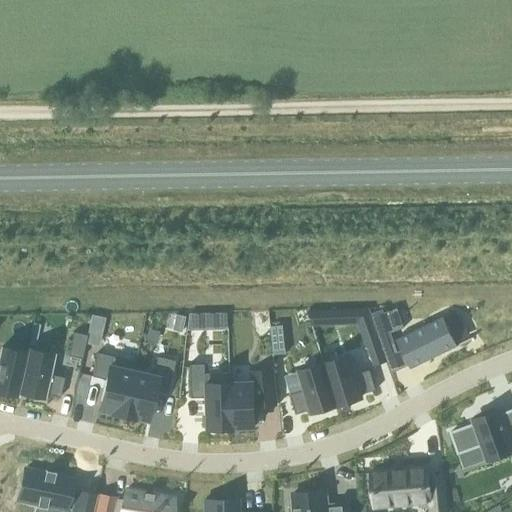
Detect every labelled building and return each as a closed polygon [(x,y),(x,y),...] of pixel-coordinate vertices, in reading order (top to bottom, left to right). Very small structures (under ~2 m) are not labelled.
[(397,308),(384,312),(391,332),(404,328),(397,308)] [(384,310),(372,314),(383,347),(395,343),(391,332),(384,312),(384,310)] [(188,314),(187,330),(226,329),(226,313),(188,314)] [(91,314),(89,323),(103,326),(105,317),(91,314)] [(175,315),(172,330),(181,332),(185,317),(175,315)] [(420,328),(396,339),(411,369),(434,357),(458,346),(443,316),(420,328)] [(32,322),(28,342),(36,344),(41,324),(32,322)] [(283,325),(271,327),(274,355),(286,353),(283,325)] [(73,332),(68,355),(81,358),(87,335),(73,332)] [(378,336),(364,341),(366,348),(367,347),(374,366),(387,361),(378,336)] [(0,391),(18,396),(19,392),(18,391),(26,353),(25,353),(1,348),(0,350),(0,391)] [(26,353),(18,391),(19,392),(44,397),(44,395),(59,398),(64,377),(49,374),(53,355),(26,349),(25,353),(26,353)] [(97,353),(92,376),(105,379),(98,409),(122,415),(133,371),(134,371),(136,362),(97,353)] [(133,371),(122,415),(147,421),(154,390),(167,393),(175,361),(156,356),(152,375),(134,371),(133,371)] [(350,356),(324,364),(337,405),(362,397),(361,395),(376,390),(370,370),(355,375),(350,356)] [(203,364),(189,364),(190,398),(203,397),(204,429),(229,428),(228,383),(229,382),(229,373),(203,374),(203,364)] [(290,394),(290,395),(296,414),(311,410),(312,413),(337,405),(324,364),(299,372),(305,390),(290,394)] [(229,382),(228,383),(229,428),(255,427),(254,407),(278,405),(277,396),(274,370),(251,372),(252,382),(229,382)] [(474,424),(451,432),(458,454),(481,445),(487,461),(511,451),(511,443),(511,441),(511,410),(501,414),(500,410),(473,420),(474,424)] [(429,467),(370,472),(373,507),(431,502),(431,511),(445,511),(442,474),(429,474),(429,467)] [(25,468),(18,500),(36,504),(66,511),(67,509),(73,479),(25,468)] [(98,495),(95,511),(170,511),(173,498),(126,490),(124,501),(116,500),(116,498),(98,495)] [(294,507),(289,507),(289,511),(349,511),(349,504),(334,505),(334,508),(326,509),(325,491),(293,493),(294,507)] [(73,511),(91,511),(95,495),(78,492),(73,511)] [(237,511),(238,500),(204,500),(203,511),(237,511)]
